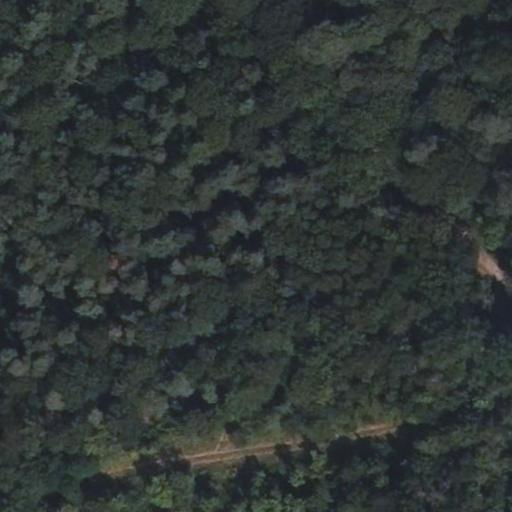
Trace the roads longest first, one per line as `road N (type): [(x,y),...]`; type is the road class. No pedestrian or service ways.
road 1 (track): [(0,501),(511,409)]
road 2 (unknown): [(511,289),(212,0)]
